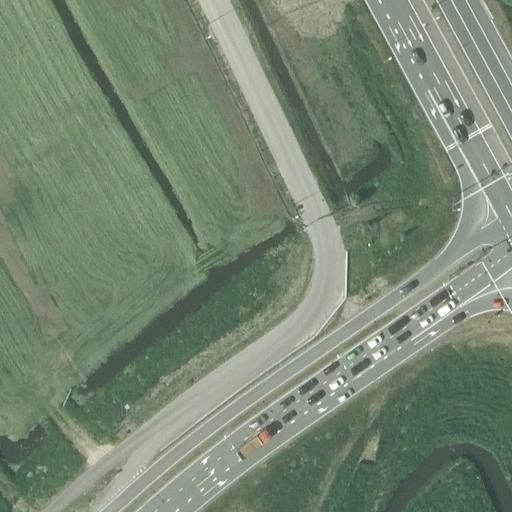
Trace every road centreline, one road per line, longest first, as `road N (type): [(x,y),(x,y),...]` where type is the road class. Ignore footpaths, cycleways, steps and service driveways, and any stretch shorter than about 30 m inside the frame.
road 1 (primary): [(511,221),(235,409),(111,511)]
road 2 (primary): [(174,511),(267,434),(511,259)]
road 3 (secondary): [(393,0),(511,217)]
road 4 (secondary): [(511,111),(451,0)]
